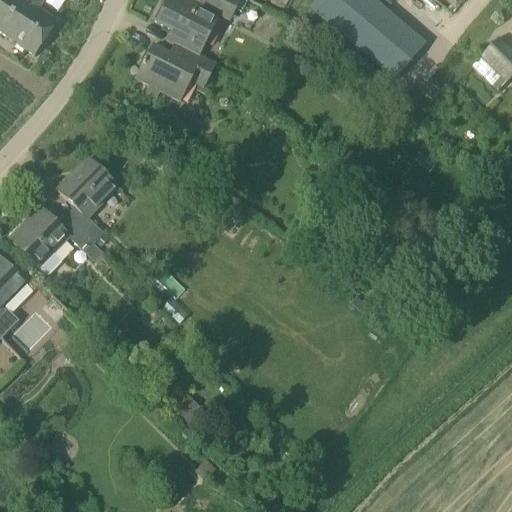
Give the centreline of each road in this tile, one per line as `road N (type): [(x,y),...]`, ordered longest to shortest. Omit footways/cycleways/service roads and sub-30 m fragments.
road 1 (unknown): [(511,341),(356,482),(336,511)]
road 2 (unclassified): [(0,162),(73,76),(116,0)]
